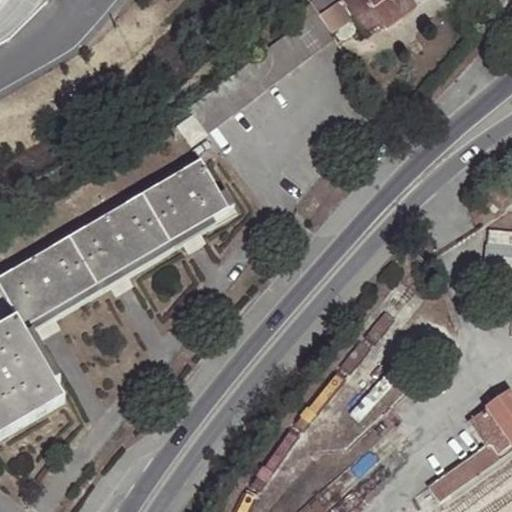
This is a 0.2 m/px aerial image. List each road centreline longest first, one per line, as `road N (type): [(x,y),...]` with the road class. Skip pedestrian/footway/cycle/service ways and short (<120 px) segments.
road 1 (primary): [(511,75),(355,231),(131,511)]
road 2 (primary): [(163,511),(265,370),(413,204),(511,124)]
